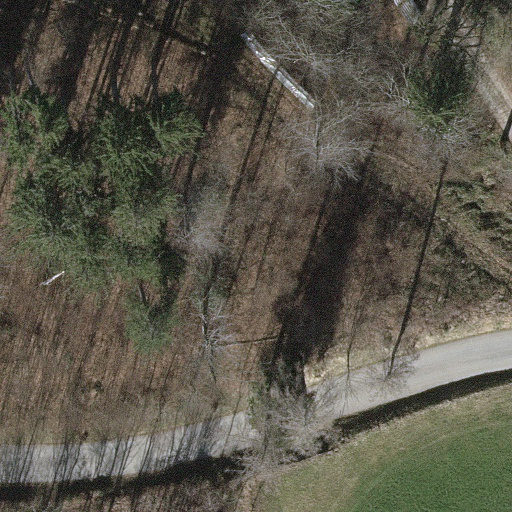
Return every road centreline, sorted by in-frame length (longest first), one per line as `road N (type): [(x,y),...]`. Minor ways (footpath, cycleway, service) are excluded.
road 1 (unclassified): [(0,466),(189,446),(511,350)]
road 2 (track): [(511,119),(432,0)]
